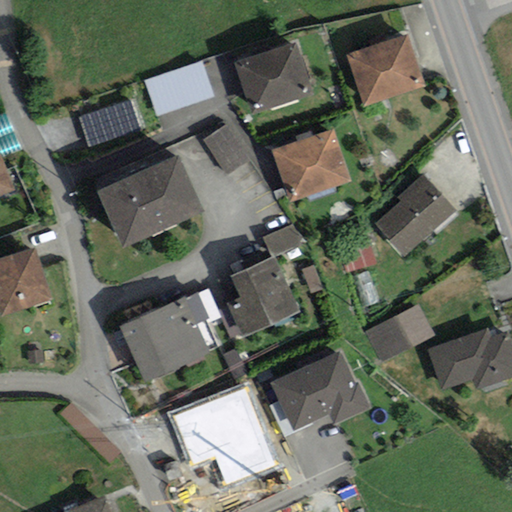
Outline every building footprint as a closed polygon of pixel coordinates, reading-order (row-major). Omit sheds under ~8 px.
[(349,54),(364,100),(423,81),(407,35),(349,54)] [(297,43),(237,63),(252,106),(312,86),(297,43)] [(203,59),(145,79),(157,115),(215,95),(203,59)] [(133,97),(79,115),(89,144),(143,127),(133,97)] [(226,123),(202,140),(227,174),(250,157),(226,123)] [(333,129),(274,150),(291,197),(350,176),(333,129)] [(0,148),(0,194),(16,188),(0,148)] [(179,150),(98,185),(123,242),(205,205),(179,150)] [(432,175),(377,224),(402,252),(457,204),(432,175)] [(297,224),(270,235),(279,255),(306,245),(297,224)] [(35,244),(0,254),(0,306),(3,314),(54,298),(35,244)] [(297,310),(271,253),(225,274),(235,296),(222,302),(238,337),(297,310)] [(183,293),(115,324),(140,381),(208,350),(183,293)] [(417,307),(368,332),(382,359),(431,333),(417,307)] [(490,329),(429,352),(442,388),(474,376),(478,386),(511,373),(511,334),(510,330),(492,336),(490,329)] [(338,349),(267,380),(288,429),(325,412),(330,424),(370,406),(357,378),(352,380),(338,349)] [(75,403),(64,414),(112,464),(124,453),(75,403)] [(112,511),(106,496),(76,509),(77,511),(112,511)]
